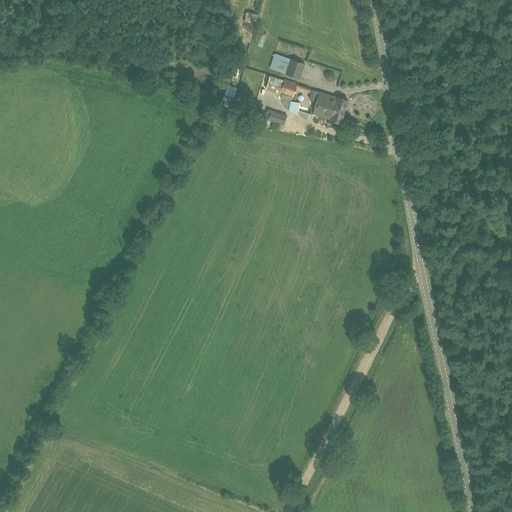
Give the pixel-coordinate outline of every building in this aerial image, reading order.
[(252,35),(253,30),(258,14),(257,14),(247,11),(246,15),(242,27),(235,52),(244,54),(250,35),(252,35)] [(290,59),(286,74),(300,78),(305,64),(290,59)] [(281,93),(284,80),(270,76),(266,89),(281,94),(281,93)] [(297,83),(285,80),(284,80),(281,93),(283,94),(293,96),(293,97),(297,83)] [(326,118),(331,119),(335,105),(323,101),(325,94),(319,92),(312,90),(309,98),(317,100),(313,114),(317,115),(317,117),(318,118),(324,120),(325,119),(326,118)] [(236,93),(230,110),(253,116),(257,99),(236,93)] [(325,93),(325,94),(323,101),(335,105),(331,119),(341,122),(347,100),(325,93)] [(288,108),(289,109),(291,101),(293,96),(283,94),(281,98),(283,101),(283,102),(283,103),(284,104),(285,106),(286,107),(288,108)] [(284,124),(287,115),(268,109),(265,119),(284,124)]
